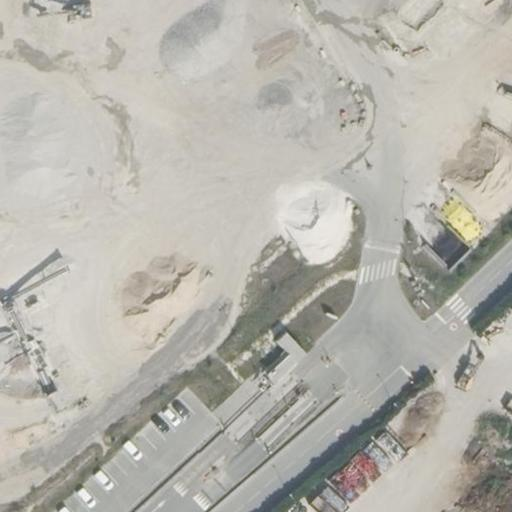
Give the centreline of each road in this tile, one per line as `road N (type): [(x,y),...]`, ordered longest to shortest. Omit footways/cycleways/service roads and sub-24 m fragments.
road 1 (unknown): [(290,191),(391,171),(442,116),(511,5)]
road 2 (unknown): [(290,191),(135,204),(0,227)]
road 3 (unknown): [(0,460),(135,383),(188,327)]
road 4 (unknown): [(188,327),(290,191)]
